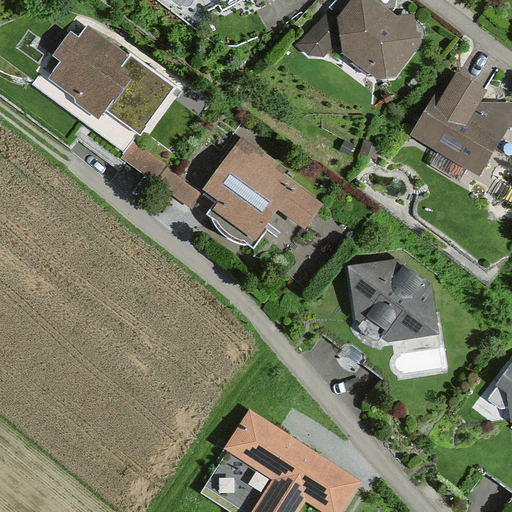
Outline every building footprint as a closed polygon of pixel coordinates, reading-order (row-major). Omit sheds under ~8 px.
[(254,0),(261,12),(284,0),(254,0)] [(353,0),(342,15),(325,12),(301,46),(324,63),(342,39),(350,63),(380,86),(401,83),(427,47),(419,18),(401,23),(371,0),(353,0)] [(177,85),(74,19),(32,83),(102,128),(111,114),(144,136),(177,85)] [(486,91),(455,75),(422,137),(481,168),(511,110),(511,105),(485,106),(486,91)] [(288,172),(242,141),(207,193),(202,199),(215,208),(206,221),(255,254),(280,217),(308,236),(327,209),(283,179),(288,172)] [(170,167),(135,143),(122,161),(157,185),(170,167)] [(207,193),(170,167),(157,185),(195,211),(202,199),(207,193)] [(410,262),(353,270),(361,329),(388,347),(441,340),(434,285),(410,262)] [(511,369),(491,398),(511,413),(511,369)] [(342,511),(363,477),(249,409),(224,451),(273,480),(253,511),(303,511),(308,503),(322,511),(342,511)] [(203,498),(230,511),(249,474),(221,461),(203,498)]
